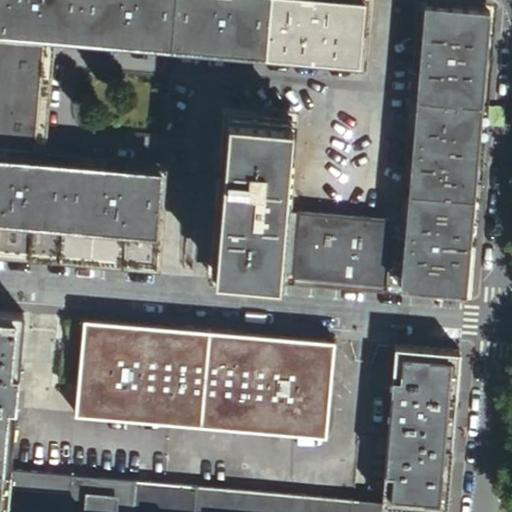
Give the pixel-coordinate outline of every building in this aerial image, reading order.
[(265,55),(270,0),(0,0),(0,32),(50,37),(265,55)] [(270,0),(265,55),(359,63),(362,27),(364,0),(270,0)] [(434,4),(424,3),(405,222),(400,287),(414,289),(444,291),(466,293),(467,279),(469,262),(471,241),(472,218),(475,193),(476,171),(478,157),(479,138),(480,126),(486,126),(488,106),(482,106),(484,74),(487,42),(489,20),(490,9),(434,4)] [(50,37),(0,32),(0,50),(48,55),(50,37)] [(48,55),(0,50),(0,135),(41,139),(48,55)] [(285,212),(293,117),(229,112),(215,272),(242,274),(280,277),(285,212)] [(41,139),(0,135),(0,154),(39,158),(41,139)] [(39,158),(0,154),(0,236),(157,250),(164,169),(39,158)] [(297,213),(285,212),(280,277),(292,278),(297,213)] [(394,221),(297,213),(292,278),(304,279),(335,282),(379,286),(388,286),(394,221)] [(394,221),(388,286),(400,287),(405,222),(394,221)] [(0,252),(156,266),(157,250),(0,236),(0,252)] [(0,471),(12,472),(25,315),(0,312),(0,471)] [(327,437),(335,335),(277,330),(223,325),(186,322),(145,319),(81,313),(71,411),(327,437)] [(409,347),(396,346),(383,503),(383,504),(447,510),(449,486),(452,459),(453,444),(455,419),(457,399),(459,374),(460,357),(461,351),(439,350),(409,347)] [(8,511),(12,472),(0,471),(0,511),(8,511)] [(133,511),(136,482),(12,472),(8,511),(133,511)] [(353,511),(354,501),(136,482),(133,511),(381,511),(383,504),(383,503),(368,502),(367,511),(353,511)] [(367,511),(368,502),(354,501),(353,511),(367,511)]
